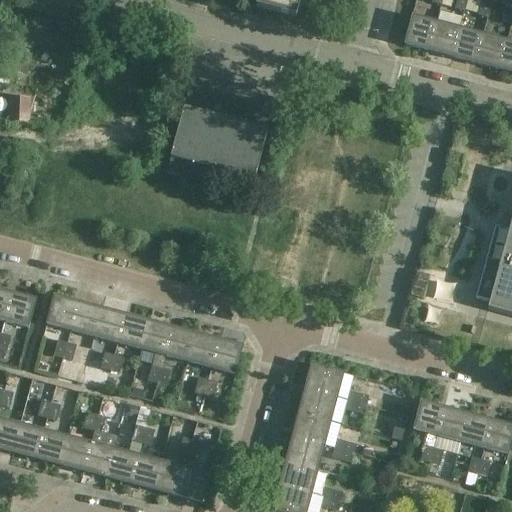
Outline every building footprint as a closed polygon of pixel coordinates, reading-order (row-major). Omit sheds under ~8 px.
[(296,20),(301,0),(259,0),(257,9),(296,20)] [(443,0),(433,0),(432,6),(441,9),(443,0)] [(469,0),(468,0),(458,0),(456,12),(465,15),(469,0)] [(492,6),(483,4),(479,18),(488,21),(492,6)] [(509,39),(511,27),(511,26),(511,11),(506,10),(503,24),(506,25),(502,38),(509,39)] [(430,54),(453,60),(461,31),(463,20),(439,14),(437,24),(430,54)] [(430,54),(437,24),(413,18),(405,48),(430,54)] [(477,66),(484,37),(461,31),(453,60),(477,66)] [(507,43),(484,37),(477,66),(500,73),(507,43)] [(511,75),(511,44),(507,43),(500,73),(511,75)] [(9,69),(25,76),(33,58),(17,51),(9,69)] [(193,79),(168,175),(211,186),(215,171),(250,181),(256,183),(278,102),(193,79)] [(12,99),(11,125),(33,126),(34,99),(12,99)] [(458,187),(466,157),(450,153),(442,182),(458,187)] [(511,222),(509,232),(495,228),(476,300),(490,304),(488,311),(511,317),(511,222)] [(418,274),(411,297),(423,300),(430,277),(418,274)] [(14,297),(0,292),(0,323),(6,325),(14,297)] [(38,303),(14,297),(6,325),(30,332),(38,303)] [(79,305),(56,299),(48,328),(72,334),(79,305)] [(79,305),(72,334),(95,341),(102,312),(79,305)] [(126,318),(102,312),(95,341),(118,347),(126,318)] [(150,324),(126,318),(118,347),(142,353),(150,324)] [(166,360),(173,331),(150,324),(142,353),(156,357),(153,369),(163,371),(166,360)] [(196,337),(173,331),(166,360),(189,366),(196,337)] [(12,340),(3,337),(0,348),(0,360),(5,362),(7,355),(8,355),(12,340)] [(220,343),(196,337),(189,366),(213,372),(220,343)] [(244,350),(220,343),(213,372),(237,379),(244,350)] [(64,362),(68,346),(59,344),(55,360),(64,362)] [(68,346),(64,362),(73,364),(77,349),(68,346)] [(111,374),(115,359),(106,356),(102,372),(111,374)] [(115,359),(111,374),(120,377),(124,361),(115,359)] [(339,401),(345,376),(312,367),(305,392),(339,401)] [(159,387),(163,371),(153,369),(149,384),(159,387)] [(163,371),(159,387),(167,389),(171,374),(163,371)] [(205,400),(209,384),(200,381),(196,397),(205,400)] [(209,384),(205,400),(214,402),(218,386),(209,384)] [(405,408),(410,391),(393,386),(388,402),(405,408)] [(332,425),(339,401),(305,392),(299,416),(332,425)] [(5,394),(1,409),(10,412),(14,397),(5,394)] [(351,394),(348,403),(367,408),(369,399),(351,394)] [(367,408),(348,403),(346,412),(365,417),(367,408)] [(48,422),(52,407),(43,404),(39,420),(48,422)] [(445,411),(421,405),(414,434),(438,440),(445,411)] [(52,407),(48,422),(57,424),(61,409),(52,407)] [(136,415),(137,409),(127,407),(124,416),(131,418),(136,415)] [(445,411),(438,440),(462,447),(469,417),(445,411)] [(142,447),(146,432),(151,414),(141,412),(137,429),(133,444),(142,447)] [(332,425),(299,416),(292,440),(326,449),(332,425)] [(95,434),(99,419),(90,417),(86,432),(95,434)] [(492,423),(469,417),(462,447),(485,453),(492,423)] [(99,419),(95,434),(104,437),(108,422),(99,419)] [(21,427),(0,421),(0,453),(14,457),(21,427)] [(511,448),(511,428),(492,423),(485,453),(509,459),(511,448)] [(21,427),(14,457),(37,463),(45,434),(21,427)] [(391,440),(402,443),(405,431),(394,429),(391,440)] [(146,432),(142,447),(151,449),(155,434),(146,432)] [(68,440),(45,434),(37,463),(61,469),(68,440)] [(68,440),(61,469),(84,475),(92,446),(68,440)] [(319,473),(326,449),(292,440),(286,464),(319,473)] [(189,459),(193,444),(184,442),(180,457),(189,459)] [(338,443),(335,452),(354,457),(356,448),(338,443)] [(115,452),(107,481),(131,488),(139,458),(142,447),(133,444),(130,456),(115,452)] [(193,444),(189,459),(198,461),(202,446),(193,444)] [(115,452),(92,446),(84,475),(107,481),(115,452)] [(372,460),(374,451),(364,449),(362,457),(372,460)] [(431,466),(435,451),(426,449),(422,463),(431,466)] [(435,451),(431,466),(440,468),(444,453),(435,451)] [(352,465),(354,457),(335,452),(333,460),(352,465)] [(162,465),(139,458),(131,488),(155,494),(162,465)] [(478,478),(482,464),(473,461),(469,476),(478,478)] [(319,473),(286,464),(279,488),(313,497),(319,473)] [(482,464),(478,478),(487,481),(491,466),(482,464)] [(178,500),(185,471),(162,465),(155,494),(178,500)] [(210,477),(185,471),(178,500),(202,507),(210,477)] [(308,511),(313,497),(279,488),(272,511),(308,511)] [(325,491),(322,500),(341,505),(344,496),(325,491)] [(348,511),(350,507),(341,505),(322,500),(320,508),(334,511),(348,511)]
